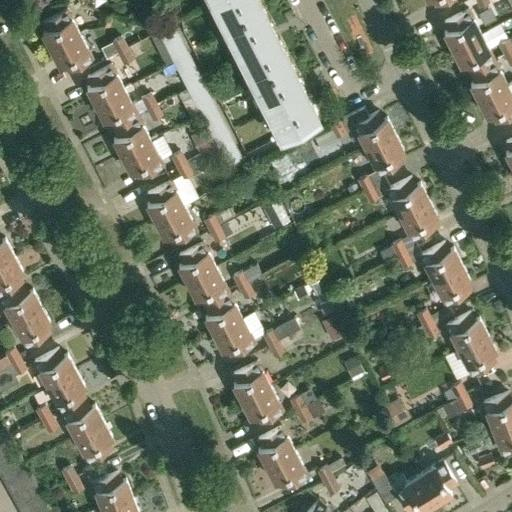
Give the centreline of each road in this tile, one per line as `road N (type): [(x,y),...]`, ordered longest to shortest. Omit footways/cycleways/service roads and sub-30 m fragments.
road 1 (residential): [(200,511),(147,378),(0,104)]
road 2 (residential): [(511,285),(404,70)]
road 3 (residential): [(404,70),(351,93),(303,0)]
